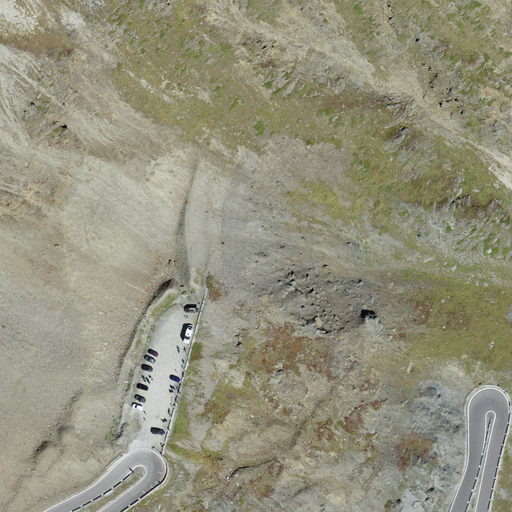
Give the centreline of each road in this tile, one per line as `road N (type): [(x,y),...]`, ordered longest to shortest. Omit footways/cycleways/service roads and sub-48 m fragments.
road 1 (secondary): [(480,511),(500,416),(493,399),(478,408),(475,455),(457,511)]
road 2 (secondary): [(109,511),(152,476),(155,465),(144,456),(58,511)]
